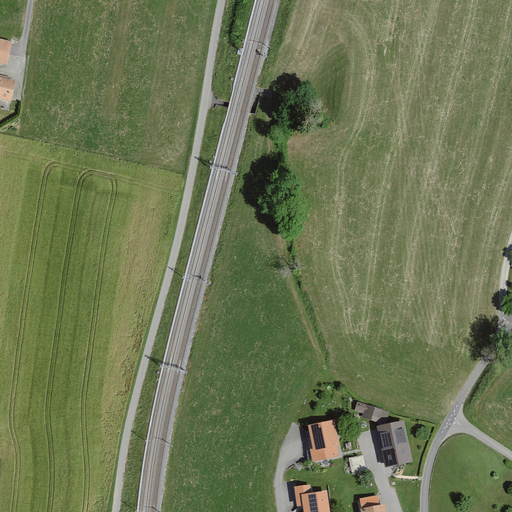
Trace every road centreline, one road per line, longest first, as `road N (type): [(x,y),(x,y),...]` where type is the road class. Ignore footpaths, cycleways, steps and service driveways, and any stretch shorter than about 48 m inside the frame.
road 1 (tertiary): [(221,0),(180,230),(132,408),(115,511)]
road 2 (unclassified): [(511,326),(431,453),(424,511)]
